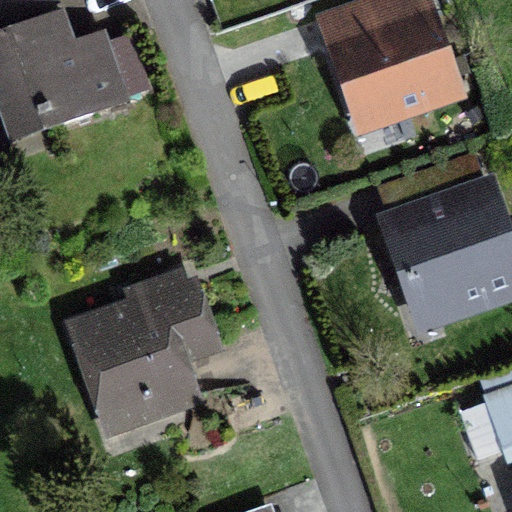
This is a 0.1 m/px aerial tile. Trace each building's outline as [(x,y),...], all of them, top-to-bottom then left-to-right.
[(427,13),(335,46),(363,126),(427,103),(424,94),(452,84),(427,13)] [(50,129),(127,101),(107,44),(77,55),(62,14),(0,35),(0,108),(8,131),(45,117),(50,129)] [(511,249),(491,188),(387,224),(421,324),(511,290),(511,249)] [(76,329),(107,417),(152,401),(155,410),(192,397),(179,359),(214,347),(193,287),(164,297),(159,283),(136,291),(134,293),(132,296),(132,298),(132,301),(135,308),(76,329)] [(461,413),(478,460),(511,447),(511,363),(487,372),(496,400),(461,413)]
